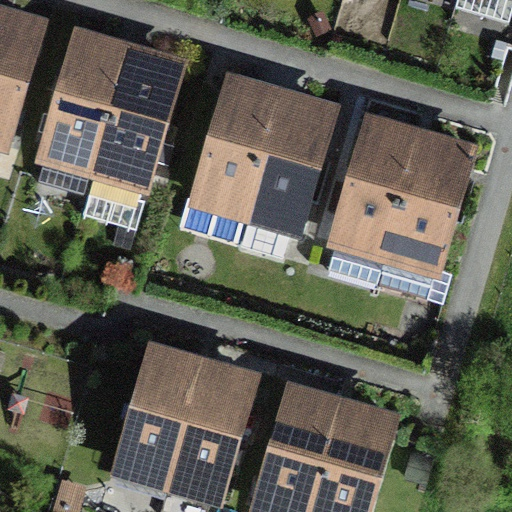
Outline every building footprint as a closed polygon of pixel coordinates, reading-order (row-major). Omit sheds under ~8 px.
[(47,35),(0,22),(0,165),(10,168),(47,35)] [(125,60),(68,44),(28,179),(85,195),(125,60)] [(180,77),(125,60),(85,195),(143,212),(180,77)] [(281,106),(221,89),(184,221),(244,238),(281,106)] [(281,106),(244,238),(298,253),(334,121),(281,106)] [(323,261),(382,278),(420,144),(362,128),(323,261)] [(475,160),(420,144),(382,278),(436,294),(475,160)] [(165,510),(204,377),(143,360),(104,493),(165,510)] [(204,377),(165,510),(172,511),(230,511),(265,395),(204,377)] [(252,511),(313,511),(343,416),(286,399),(252,511)] [(343,416),(313,511),(374,511),(399,433),(343,416)]
